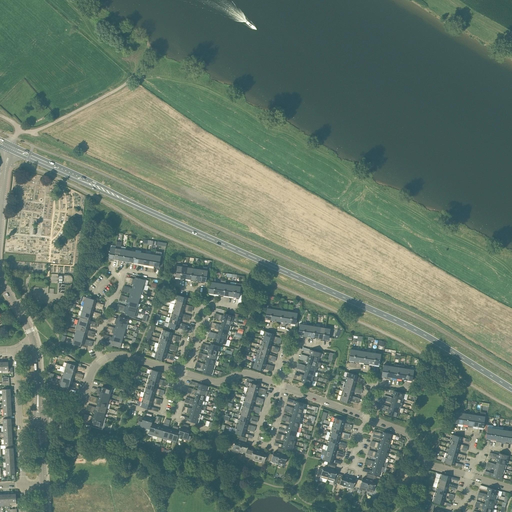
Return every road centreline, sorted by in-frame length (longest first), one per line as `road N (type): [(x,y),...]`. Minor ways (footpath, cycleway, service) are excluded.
road 1 (primary): [(511,388),(408,326),(9,146)]
road 2 (track): [(140,61),(113,91),(14,137)]
road 3 (residential): [(24,484),(15,352)]
road 4 (residential): [(101,360),(95,346),(124,269),(156,275)]
road 5 (unclassified): [(469,475),(429,464),(404,432),(366,418)]
